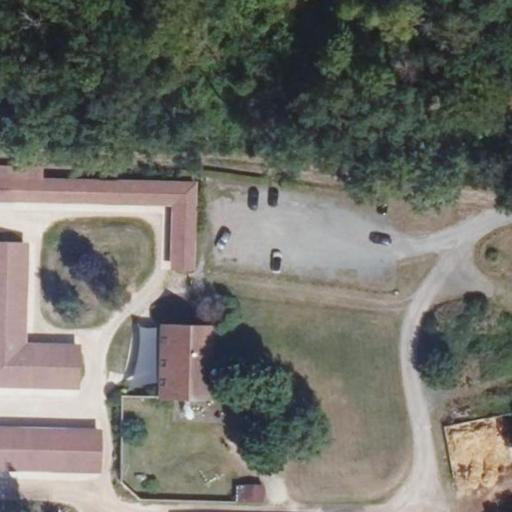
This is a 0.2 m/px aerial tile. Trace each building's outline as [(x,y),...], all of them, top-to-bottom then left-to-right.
[(192,183),(0,179),(0,195),(173,201),(174,270),(193,270),(192,183)] [(0,336),(18,336),(19,243),(0,243),(0,336)] [(207,324),(156,322),(157,400),(207,401),(207,324)] [(18,350),(18,336),(0,336),(0,381),(30,383),(31,351),(18,350)] [(78,353),(31,351),(30,383),(78,383),(78,353)] [(80,457),(96,457),(96,436),(0,434),(0,465),(80,467),(80,457)] [(80,457),(80,467),(96,467),(96,457),(80,457)] [(232,488),(232,503),(240,503),(240,488),(232,488)] [(240,488),(240,503),(259,503),(259,488),(240,488)]
